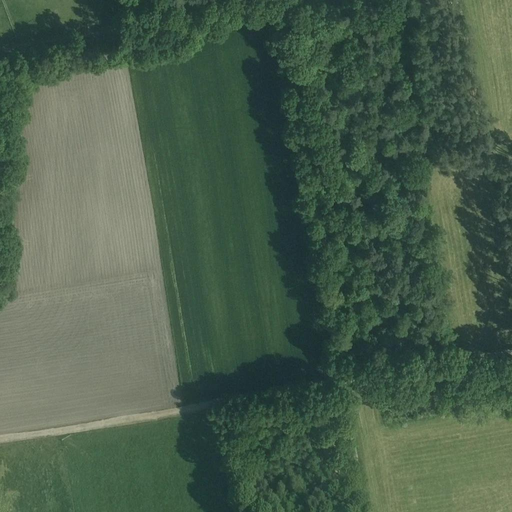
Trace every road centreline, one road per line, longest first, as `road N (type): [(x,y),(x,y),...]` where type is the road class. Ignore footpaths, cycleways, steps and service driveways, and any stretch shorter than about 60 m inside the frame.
road 1 (track): [(511,352),(0,440)]
road 2 (track): [(291,0),(360,378)]
road 3 (track): [(0,53),(287,0)]
